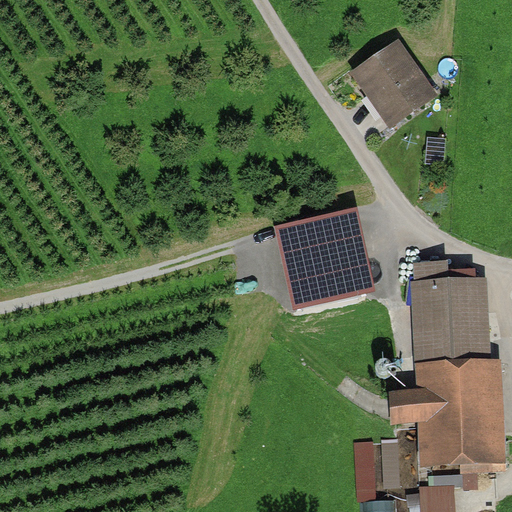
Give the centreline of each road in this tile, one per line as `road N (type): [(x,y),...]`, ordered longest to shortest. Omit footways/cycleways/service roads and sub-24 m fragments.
road 1 (track): [(0,312),(335,219),(405,210)]
road 2 (track): [(511,264),(444,244),(405,210),(264,0)]
road 3 (track): [(417,330),(402,310),(388,211)]
